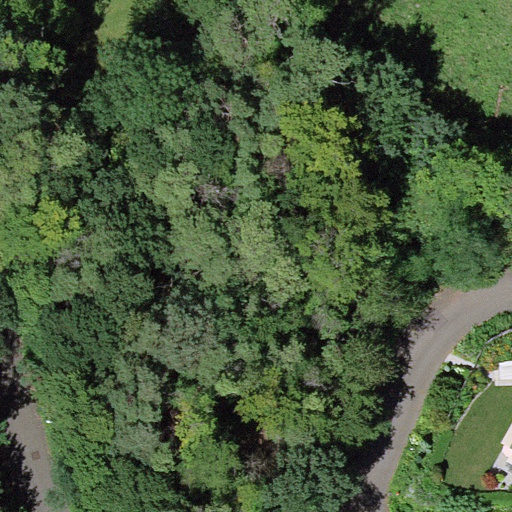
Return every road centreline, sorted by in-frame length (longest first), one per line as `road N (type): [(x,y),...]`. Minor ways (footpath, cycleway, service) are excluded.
road 1 (residential): [(511,297),(449,317),(380,439),(352,511)]
road 2 (residential): [(52,511),(16,469),(0,398)]
